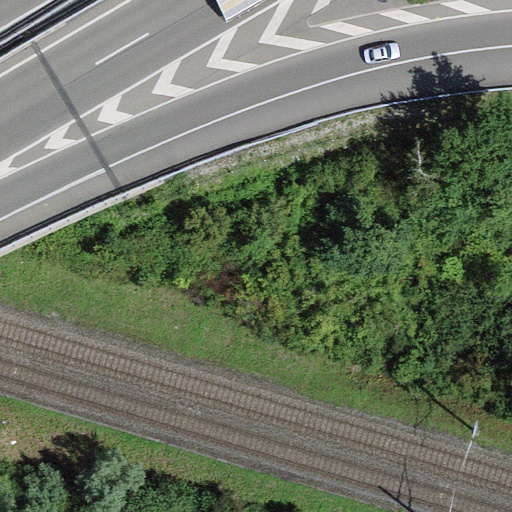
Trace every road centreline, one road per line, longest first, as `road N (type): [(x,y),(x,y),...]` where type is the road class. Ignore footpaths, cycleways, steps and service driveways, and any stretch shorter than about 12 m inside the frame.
road 1 (motorway): [(0,202),(284,83),(511,35)]
road 2 (motorway): [(0,126),(217,0)]
